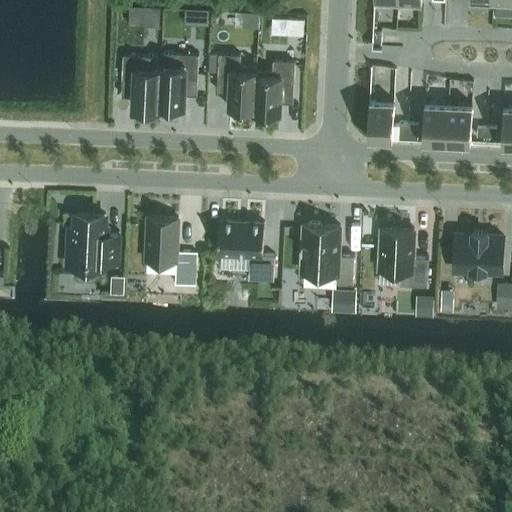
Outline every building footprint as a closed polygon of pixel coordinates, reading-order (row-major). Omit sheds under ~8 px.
[(145,6),(145,25),(161,25),(161,7),(145,6)] [(198,10),(197,23),(207,24),(208,10),(198,10)] [(288,17),(288,33),(303,34),(304,18),(288,17)] [(383,33),(375,32),(374,44),(382,45),(383,33)] [(161,68),(159,104),(160,104),(185,105),(186,76),(198,77),(199,53),(177,52),(176,64),(161,64),(161,68)] [(258,68),(258,64),(241,63),(241,53),(220,52),(220,54),(219,73),(232,73),(230,107),(232,107),(235,110),(244,111),(248,108),(255,108),(258,68)] [(124,53),(123,77),(135,78),(134,107),(160,108),(160,104),(159,104),(161,68),(161,64),(162,55),(124,53)] [(210,54),(209,72),(219,73),(220,54),(210,54)] [(274,69),(258,68),(255,108),(255,112),(264,113),(267,116),(275,116),(279,113),(280,113),(282,83),(295,84),(296,60),(274,59),(274,69)] [(369,137),(393,138),(395,100),(370,99),(369,137)] [(424,140),(447,141),(449,103),(426,101),(424,140)] [(473,104),(449,103),(447,141),(471,142),(473,104)] [(511,143),(511,105),(504,105),(503,143),(511,143)] [(409,121),(400,121),(399,138),(409,138),(409,121)] [(419,122),(409,121),(409,138),(418,139),(419,122)] [(488,125),(478,125),(478,135),(487,135),(488,125)] [(497,126),(488,125),(487,135),(497,136),(497,126)] [(106,213),(77,212),(76,226),(70,226),(68,264),(89,265),(89,259),(119,261),(120,235),(109,234),(109,232),(107,229),(106,229),(106,213)] [(177,260),(177,259),(178,250),(179,217),(149,215),(147,259),(177,260)] [(276,254),(264,253),(265,221),(221,219),(220,252),(251,253),(250,277),(275,278),(276,254)] [(308,223),(305,223),(303,271),(337,272),(337,281),(354,282),(355,254),(339,254),(341,224),(323,223),(321,221),(311,220),(308,223)] [(381,268),(380,282),(400,283),(428,285),(429,257),(413,256),(415,228),(383,226),(381,268)] [(473,234),(457,233),(455,267),(470,268),(472,269),(473,270),(475,271),(476,271),(480,272),(482,272),(484,271),(486,271),(487,270),(488,269),(489,269),(503,269),(504,236),(488,235),(488,231),(473,230),(473,234)] [(177,260),(176,282),(195,283),(197,251),(185,250),(178,250),(177,259),(177,260)] [(112,275),(111,291),(124,292),(125,275),(112,275)] [(511,281),(498,281),(497,306),(511,306),(511,281)] [(333,287),(333,302),(356,303),(357,288),(333,287)] [(421,294),(420,314),(436,315),(437,295),(421,294)]
